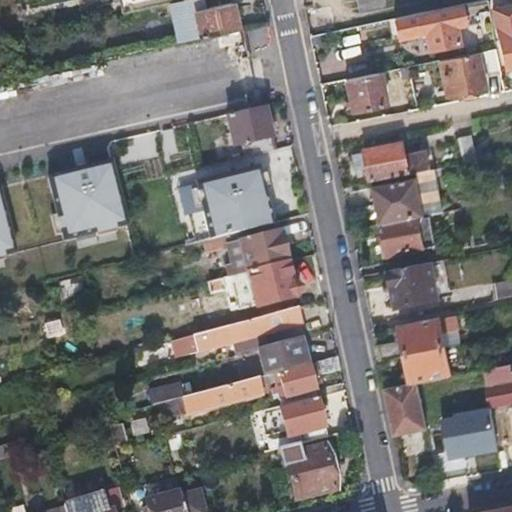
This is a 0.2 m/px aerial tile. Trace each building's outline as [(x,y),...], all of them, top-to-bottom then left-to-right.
[(118,0),(121,11),(166,1),(170,0),(118,0)] [(210,0),(170,0),(166,1),(175,41),(235,28),(228,0),(211,4),(210,0)] [(356,0),(358,9),(371,7),(383,5),(382,0),(356,0)] [(469,0),(457,3),(459,14),(485,8),(483,0),(469,0)] [(511,2),(491,8),(503,67),(511,65),(511,2)] [(461,23),(459,14),(457,3),(393,16),(397,37),(461,23)] [(474,51),(476,60),(482,59),(486,73),(498,70),(494,47),(474,51)] [(481,86),(478,69),(476,60),(474,51),(436,59),(444,95),(481,86)] [(316,68),(318,76),(319,83),(340,79),(337,64),(316,68)] [(342,78),(346,94),(349,110),(383,103),(376,71),(342,78)] [(245,157),(259,153),(273,150),(263,106),(225,115),(232,145),(241,144),(245,157)] [(477,160),(473,147),(470,134),(457,137),(463,162),(477,160)] [(116,153),(113,142),(107,143),(109,155),(116,153)] [(400,144),(382,148),(363,152),(366,169),(368,182),(414,172),(428,169),(424,149),(402,153),(400,144)] [(349,155),(353,171),(366,169),(363,152),(349,155)] [(124,222),(110,159),(47,174),(63,236),(93,229),(95,236),(115,231),(113,225),(124,222)] [(238,188),(262,182),(258,166),(234,172),(238,188)] [(370,187),(378,224),(414,217),(441,211),(431,169),(428,169),(414,172),(415,178),(370,187)] [(209,238),(271,223),(262,182),(238,188),(234,172),(195,182),(209,238)] [(15,248),(0,188),(0,257),(6,256),(4,251),(15,248)] [(384,253),(402,249),(420,246),(414,217),(378,224),(384,253)] [(246,270),(285,261),(276,221),(271,223),(209,238),(199,241),(202,252),(226,246),(232,274),(246,270)] [(246,270),(250,288),(254,305),(294,295),(285,261),(246,270)] [(436,296),(433,279),(430,262),(387,270),(394,304),(436,296)] [(222,289),(220,283),(219,277),(204,281),(206,293),(222,289)] [(511,292),(511,277),(494,281),(497,295),(511,292)] [(463,317),(469,315),(475,314),(477,323),(511,315),(511,302),(462,313),(463,317)] [(300,322),(298,313),(296,304),(182,333),(186,350),(300,322)] [(378,360),(409,354),(443,347),(437,317),(398,325),(401,339),(374,344),(378,360)] [(60,330),(58,324),(56,318),(42,321),(45,333),(60,330)] [(258,347),(264,374),(307,362),(301,336),(258,347)] [(409,354),(415,383),(416,383),(450,376),(443,347),(409,354)] [(307,362),(264,374),(270,399),(314,388),(311,377),(339,370),(336,355),(307,362)] [(511,363),(483,369),(489,404),(511,400),(511,363)] [(159,372),(145,375),(153,403),(166,400),(159,372)] [(182,396),(185,403),(187,410),(253,392),(252,388),(259,385),(256,376),(182,396)] [(416,383),(415,383),(384,389),(394,435),(426,428),(416,383)] [(291,444),(316,438),(325,435),(316,396),(281,405),(291,444)] [(299,496),(317,492),(335,488),(324,445),(318,446),(316,438),(291,444),(280,447),(285,468),(292,466),(299,496)] [(186,511),(182,496),(180,487),(177,478),(163,481),(166,496),(147,501),(149,511),(186,511)] [(64,501),(66,511),(113,511),(112,509),(107,510),(101,490),(64,501)] [(207,511),(201,490),(182,496),(186,511),(207,511)]
